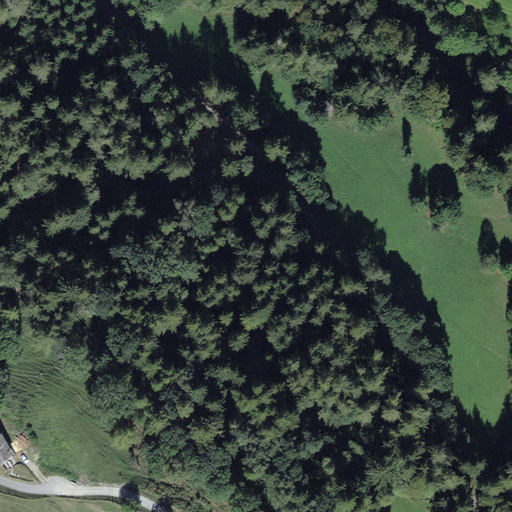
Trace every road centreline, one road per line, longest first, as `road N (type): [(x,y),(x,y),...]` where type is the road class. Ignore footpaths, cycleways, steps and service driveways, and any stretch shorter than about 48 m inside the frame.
road 1 (track): [(477,511),(466,470),(447,451),(344,255),(247,141),(185,90),(100,0)]
road 2 (tertiary): [(162,511),(123,494),(0,478)]
